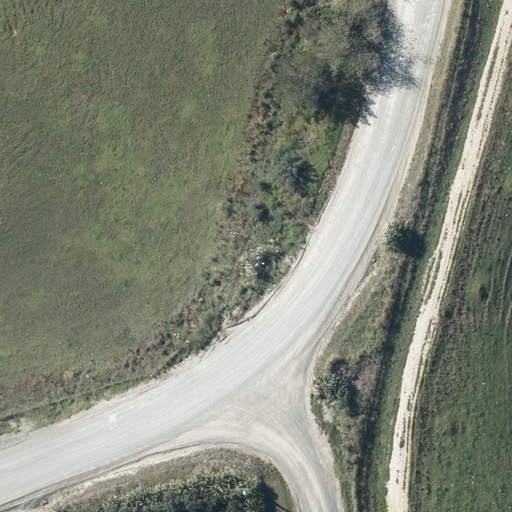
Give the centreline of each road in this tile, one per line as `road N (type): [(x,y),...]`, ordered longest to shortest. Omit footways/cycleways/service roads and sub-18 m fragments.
road 1 (unclassified): [(259,359),(365,133),(402,0)]
road 2 (unclassified): [(0,477),(121,434),(259,359)]
road 3 (unclassified): [(259,359),(289,511)]
